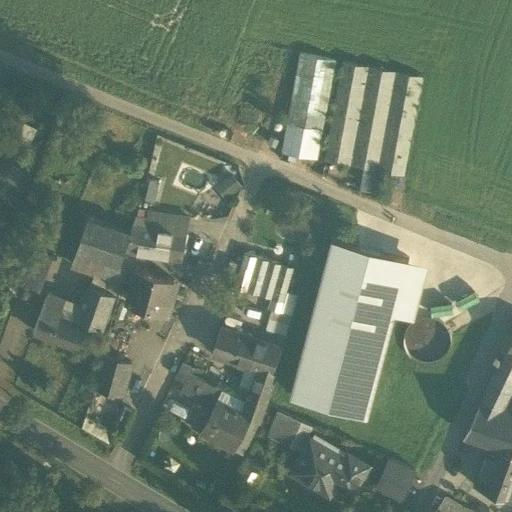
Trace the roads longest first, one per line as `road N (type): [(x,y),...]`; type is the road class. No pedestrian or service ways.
road 1 (unclassified): [(0,53),(511,265)]
road 2 (unclassified): [(511,290),(414,511)]
road 3 (secondary): [(0,407),(174,511)]
